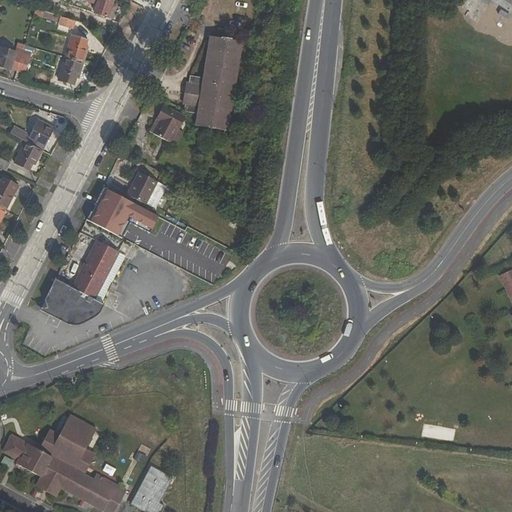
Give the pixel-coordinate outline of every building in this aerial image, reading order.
[(113,4),(113,0),(98,0),(97,4),(94,13),(114,19),(118,5),(113,4)] [(70,28),(73,29),(75,21),(36,9),(34,15),(58,23),(57,24),(70,28)] [(56,30),(68,33),(70,28),(57,24),(56,30)] [(65,57),(83,62),(88,47),(86,46),(88,40),(71,35),(65,57)] [(202,77),(191,76),(189,83),(186,105),(184,111),(197,114),(195,122),(195,125),(228,131),(242,41),(209,36),(202,77)] [(12,69),(17,71),(25,45),(18,43),(15,52),(0,47),(0,66),(11,70),(12,69)] [(25,73),(32,47),(25,45),(17,71),(25,73)] [(83,62),(65,57),(58,80),(74,85),(76,78),(78,79),(83,62)] [(186,117),(163,106),(156,119),(160,121),(153,133),(170,142),(177,129),(179,130),(186,117)] [(156,119),(149,131),(153,133),(160,121),(156,119)] [(10,134),(25,142),(42,151),(54,129),(39,121),(31,136),(14,127),(10,134)] [(177,129),(170,142),(176,144),(182,132),(179,130),(177,129)] [(33,165),(34,165),(42,151),(25,142),(14,163),(29,171),(33,165)] [(0,158),(0,168),(6,172),(10,164),(0,158)] [(154,169),(164,174),(167,170),(157,164),(154,169)] [(139,172),(127,195),(146,204),(147,202),(158,182),(139,172)] [(187,179),(204,187),(207,180),(190,172),(187,179)] [(0,182),(0,207),(5,210),(18,186),(3,178),(0,182)] [(154,205),(164,185),(158,182),(147,202),(154,205)] [(155,215),(103,186),(86,220),(115,235),(124,217),(148,230),(155,215)] [(98,242),(74,289),(93,299),(117,251),(98,242)] [(511,274),(499,281),(511,308),(511,274)] [(104,304),(93,299),(74,289),(55,279),(45,299),(47,306),(40,308),(40,309),(67,323),(70,324),(74,324),(78,324),(81,323),(85,322),(88,321),(92,319),(94,316),(97,313),(104,304)] [(114,511),(126,490),(97,474),(93,480),(12,435),(2,452),(17,460),(16,464),(104,511),(114,511)] [(126,490),(114,511),(139,511),(150,493),(130,483),(126,490)]
